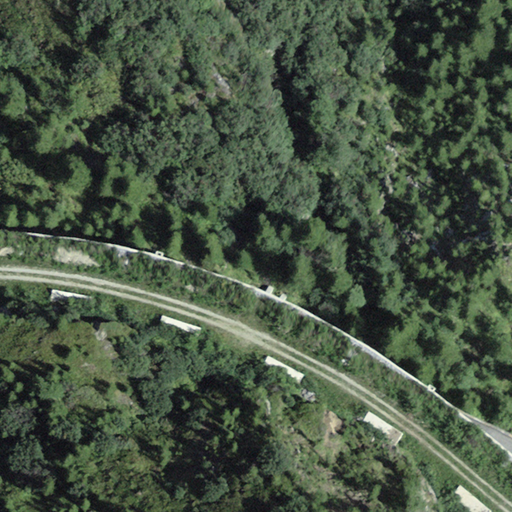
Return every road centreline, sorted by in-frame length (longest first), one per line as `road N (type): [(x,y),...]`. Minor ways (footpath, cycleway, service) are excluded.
road 1 (track): [(0,272),(130,287),(352,379),(511,509)]
road 2 (primary): [(503,511),(405,425),(242,326),(131,297),(0,282)]
